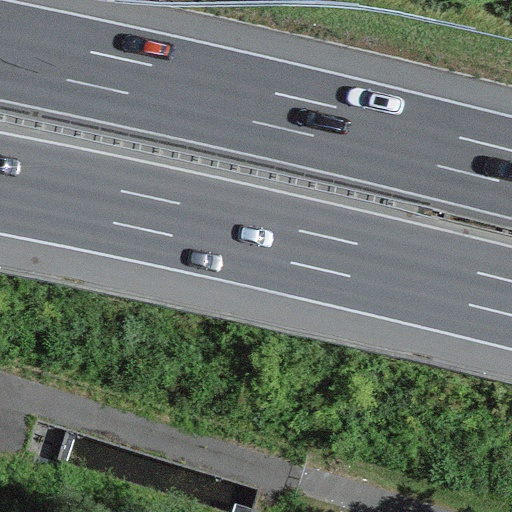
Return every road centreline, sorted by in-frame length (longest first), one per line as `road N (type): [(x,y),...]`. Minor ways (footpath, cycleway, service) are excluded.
road 1 (motorway): [(511,168),(0,49)]
road 2 (motorway): [(0,183),(511,298)]
